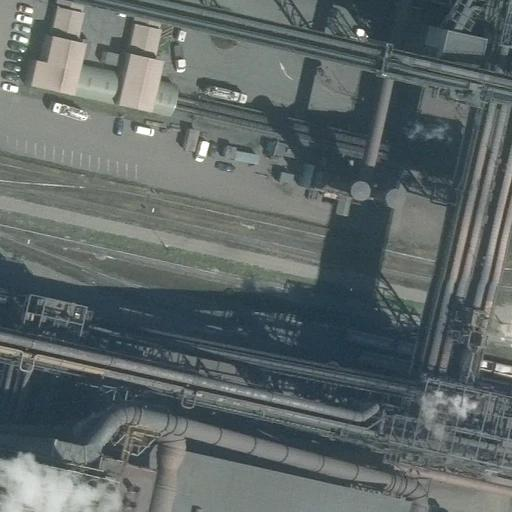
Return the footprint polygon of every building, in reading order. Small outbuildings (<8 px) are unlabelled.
[(28,63),(23,84),(65,94),(72,63),(72,62),(76,43),(76,42),(73,41),(82,0),(55,0),(48,33),(47,35),(44,35),(38,62),(29,60),(28,63)] [(117,72),(110,103),(142,110),(149,79),(153,62),(154,59),(150,58),(152,50),(153,48),(163,0),(136,0),(125,50),(125,53),(121,52),(117,72)] [(76,43),(72,62),(81,64),(86,45),(76,43)] [(101,56),(99,67),(102,68),(117,70),(119,59),(101,56)] [(72,63),(65,94),(110,103),(117,72),(72,63)] [(170,95),(172,87),(173,84),(164,82),(158,81),(149,79),(142,110),(166,115),(167,110),(170,95)] [(59,104),(57,114),(92,122),(94,112),(59,104)] [(94,112),(92,122),(127,130),(129,120),(94,112)] [(267,140),(265,152),(279,155),(289,157),(291,145),(267,140)] [(428,173),(430,173),(454,178),(456,179),(481,184),(483,185),(483,184),(483,183),(488,162),(486,162),(462,156),(459,156),(435,150),(433,150),(432,151),(415,148),(415,147),(410,167),(428,171),(428,173)] [(303,163),(300,174),(298,186),(308,188),(319,191),(333,194),(344,196),(355,199),(358,186),(360,176),(349,174),(339,171),(324,168),(313,166),(303,163)] [(27,451),(39,426),(22,418),(11,444),(27,451)] [(76,470),(0,452),(0,511),(353,511),(355,505),(172,464),(178,435),(144,428),(138,456),(102,448),(108,420),(91,420),(85,445),(82,444),(76,470)]
